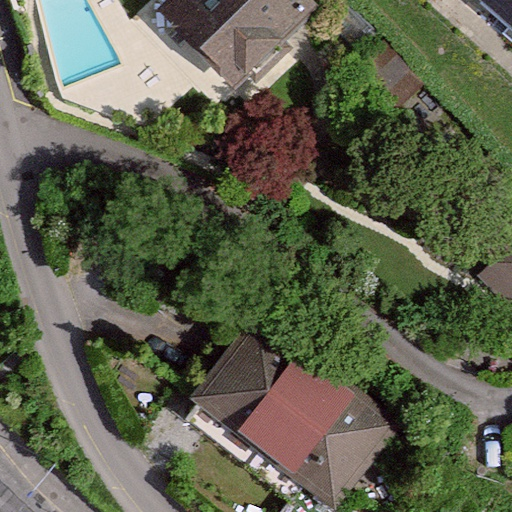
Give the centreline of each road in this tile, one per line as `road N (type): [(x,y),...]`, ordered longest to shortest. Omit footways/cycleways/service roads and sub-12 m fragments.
road 1 (unknown): [(3,145),(73,145),(152,160),(511,384)]
road 2 (residential): [(156,511),(130,480),(55,319),(0,135)]
